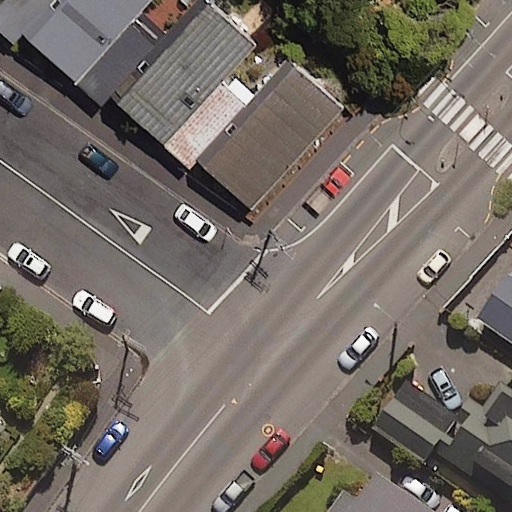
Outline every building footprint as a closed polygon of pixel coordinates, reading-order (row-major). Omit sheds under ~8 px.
[(0,0),(0,32),(4,36),(14,25),(67,74),(125,10),(133,0),(0,0)] [(225,61),(247,37),(205,0),(184,0),(153,35),(125,10),(67,74),(94,97),(102,88),(157,137),(225,61)] [(225,61),(157,137),(181,160),(189,151),(242,199),(332,99),(279,51),(250,84),(225,61)] [(511,346),(511,276),(480,325),(511,346)] [(470,397),(455,419),(403,384),(372,431),(423,466),(429,457),(511,511),(511,392),(501,385),(485,408),(470,397)] [(434,511),(376,469),(354,499),(343,491),(327,511),(434,511)]
